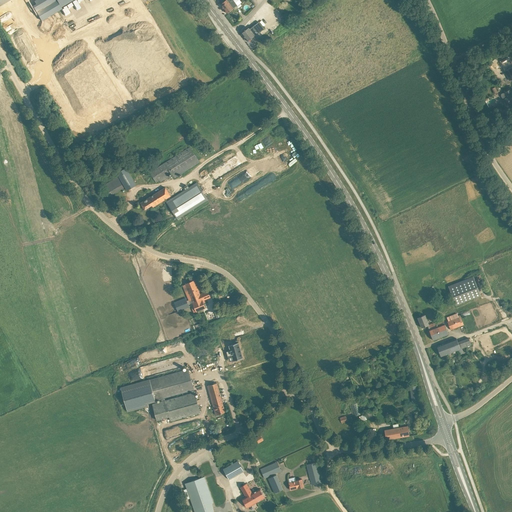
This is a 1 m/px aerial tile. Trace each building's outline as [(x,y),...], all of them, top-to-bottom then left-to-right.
[(35,0),(34,1),(35,4),(32,6),(41,21),(62,8),(61,7),(73,0),(35,0)] [(224,9),(226,8),(228,6),(227,6),(234,1),(233,0),(225,0),(222,3),(223,5),(222,6),(224,9)] [(224,9),(227,13),(234,8),(241,2),(239,0),(233,0),(234,1),(227,6),(228,6),(226,8),(224,9)] [(249,28),(242,33),(248,41),(260,32),(264,29),(259,22),(250,29),(249,28)] [(248,43),(253,50),(258,46),(252,40),(248,43)] [(505,98),(508,104),(507,104),(508,106),(509,105),(509,106),(511,104),(511,103),(511,93),(510,90),(505,92),(502,94),(502,96),(503,97),(505,98)] [(199,162),(190,147),(150,172),(156,182),(160,180),(161,181),(170,175),(169,174),(171,173),(174,178),(199,162)] [(117,173),(127,190),(136,185),(126,168),(117,173)] [(208,200),(198,182),(167,202),(177,219),(208,200)] [(145,210),(147,208),(152,205),(153,207),(171,195),(166,187),(141,203),(145,210)] [(185,284),(197,312),(206,308),(203,301),(211,297),(208,291),(200,294),(195,283),(197,282),(199,281),(197,274),(189,278),(190,282),(185,284)] [(473,276),(465,280),(448,286),(455,304),(480,294),(473,276)] [(174,303),(178,312),(189,307),(186,298),(174,303)] [(451,329),(462,325),(463,324),(460,315),(458,316),(457,313),(447,317),(449,321),(448,321),(451,329)] [(422,328),(427,325),(430,324),(425,314),(418,317),(422,328)] [(443,319),(430,324),(427,325),(429,329),(433,340),(434,340),(449,334),(443,319)] [(458,342),(457,339),(440,345),(438,346),(437,346),(441,356),(442,356),(471,345),(469,338),(458,342)] [(239,342),(229,345),(233,361),(243,358),(239,342)] [(121,388),(127,410),(128,412),(149,406),(148,402),(189,390),(190,393),(166,400),(165,398),(161,399),(161,402),(152,404),(156,415),(157,420),(170,417),(171,421),(200,413),(188,370),(121,388)] [(217,383),(208,385),(216,415),(225,412),(217,383)] [(412,403),(417,402),(419,402),(419,399),(417,386),(410,387),(412,400),(412,403)] [(351,405),(355,416),(360,414),(356,403),(351,405)] [(409,436),(408,426),(385,430),(386,440),(409,436)] [(238,462),(224,470),(229,478),(243,470),(238,462)] [(265,478),(281,471),(277,462),(261,469),(265,478)] [(312,485),(314,484),(321,482),(316,462),(307,465),(312,485)] [(283,489),(277,475),(268,479),(275,493),(283,489)] [(205,477),(186,483),(195,511),(214,511),(211,503),(214,503),(205,477)] [(304,487),(302,479),(296,480),(296,481),(289,482),(291,490),(298,488),(304,487)] [(246,497),(242,499),(247,508),(265,497),(260,489),(252,493),(246,484),(240,487),(246,497)]
